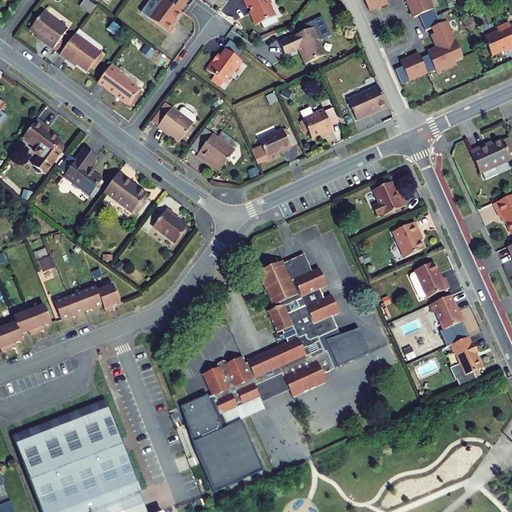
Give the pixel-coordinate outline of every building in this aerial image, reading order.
[(163,0),(149,19),(170,34),(175,27),(173,26),(182,13),(163,0)] [(270,4),(271,4),(272,3),(272,2),(271,0),(243,0),(247,8),(250,7),(252,11),(251,12),(251,13),(251,14),(255,23),(258,24),(275,16),(270,4)] [(386,0),(364,0),(369,11),(379,6),(379,8),(388,4),(386,0)] [(437,17),(429,0),(407,0),(411,9),(410,9),(414,18),(419,16),(422,23),(437,17)] [(89,10),(94,7),(90,1),(85,4),(89,10)] [(67,30),(43,12),(41,15),(31,28),(29,30),(42,40),(41,42),(52,50),(54,48),(65,33),(67,30)] [(31,28),(41,15),(39,13),(29,27),(31,28)] [(447,21),(440,24),(437,17),(422,23),(425,31),(432,28),(435,34),(431,35),(436,48),(438,51),(448,47),(450,53),(459,49),(447,21)] [(507,52),(511,49),(511,28),(511,29),(509,23),(496,29),(498,31),(483,38),(492,56),(504,51),(507,52)] [(114,24),(109,30),(115,34),(120,28),(114,24)] [(305,64),(325,55),(313,28),(279,43),(285,56),(299,49),(305,64)] [(57,50),(68,35),(65,33),(54,48),(57,50)] [(75,35),(59,55),(72,64),(73,62),(87,73),(91,68),(101,55),(75,35)] [(150,58),(155,52),(146,46),(142,52),(150,58)] [(455,62),(463,58),(459,49),(450,53),(448,47),(438,51),(436,48),(427,52),(428,55),(421,58),(428,73),(435,70),(437,73),(456,65),(455,62)] [(213,61),(206,70),(214,76),(211,80),(221,87),(224,83),(225,84),(242,62),(226,50),(221,57),(219,56),(215,62),(213,61)] [(104,57),(101,55),(91,68),(94,71),(104,57)] [(402,85),(428,73),(421,58),(419,55),(410,60),(409,58),(401,62),(403,67),(395,70),(402,85)] [(111,65),(98,83),(128,106),(139,91),(140,90),(118,74),(120,71),(111,65)] [(118,74),(140,90),(144,84),(122,68),(120,71),(118,74)] [(357,121),(388,107),(378,87),(347,100),(357,121)] [(287,99),(291,93),(284,89),(281,95),(287,99)] [(139,91),(128,106),(132,108),(143,94),(139,91)] [(276,101),(273,94),(266,97),(269,103),(276,101)] [(218,98),(212,101),(215,108),(221,105),(218,98)] [(180,107),(177,112),(172,109),(169,112),(163,107),(151,122),(158,127),(157,128),(167,135),(168,133),(180,142),(197,119),(196,117),(183,107),(180,107)] [(325,113),(331,127),(339,124),(332,109),(325,113)] [(325,135),(333,132),(331,127),(325,113),(323,110),(302,120),(303,121),(308,133),(311,139),(325,133),(325,135)] [(44,125),(36,120),(22,139),(37,150),(34,154),(39,157),(32,166),(36,169),(35,171),(36,172),(37,173),(39,173),(40,173),(41,172),(44,175),(47,171),(48,171),(62,152),(61,152),(62,151),(63,150),(63,149),(63,147),(63,146),(62,145),(62,144),(61,143),(60,143),(60,142),(61,141),(42,127),(44,125)] [(304,134),(308,133),(303,121),(299,123),(304,134)] [(259,141),(268,161),(279,156),(278,153),(291,147),(283,130),(259,141)] [(213,135),(196,157),(206,164),(207,163),(219,172),(235,151),(213,135)] [(479,148),(470,152),(480,174),(511,160),(508,153),(511,151),(511,143),(510,138),(503,141),(502,140),(480,150),(479,148)] [(89,196),(102,180),(87,169),(96,157),(84,148),(75,161),(69,156),(59,169),(65,174),(64,177),(89,196)] [(134,186),(118,173),(104,192),(132,213),(133,213),(143,199),(145,196),(133,187),(134,186)] [(396,192),(391,183),(374,190),(378,198),(376,199),(379,205),(373,207),(377,217),(383,214),(384,216),(406,206),(403,198),(399,200),(396,192)] [(30,201),(32,193),(24,191),(22,199),(30,201)] [(511,234),(511,195),(493,204),(500,218),(503,217),(511,235),(511,234)] [(133,213),(136,215),(146,202),(143,199),(133,213)] [(478,210),(483,224),(496,220),(491,206),(478,210)] [(173,215),(166,209),(153,227),(175,244),(187,228),(172,217),(173,215)] [(404,258),(424,249),(417,235),(419,234),(414,222),(392,232),(404,258)] [(291,281),(312,272),(304,254),(283,264),(291,281)] [(51,256),(38,260),(41,272),(54,268),(51,256)] [(120,273),(125,268),(120,262),(114,267),(120,273)] [(312,272),(291,281),(283,264),(282,262),(258,272),(273,306),(280,303),(281,306),(268,312),(278,333),(282,331),(284,335),(279,337),(281,341),(286,339),(288,343),(266,353),(265,357),(266,360),(262,362),(260,359),(256,357),(247,361),(248,363),(245,365),(242,357),(228,363),(228,362),(224,361),(218,363),(216,367),(217,368),(203,375),(212,396),(213,397),(217,396),(219,400),(215,402),(220,414),(238,407),(236,404),(241,402),(242,404),(260,397),(255,387),(266,382),(270,383),(275,381),(277,377),(282,375),(289,391),(292,398),(326,383),(323,375),(334,370),(326,352),(324,353),(317,338),(337,329),(332,317),(339,313),(331,296),(324,299),(320,289),(327,286),(319,269),(312,272)] [(441,280),(433,263),(415,271),(427,298),(449,288),(444,278),(441,280)] [(103,305),(102,305),(105,313),(113,310),(111,307),(120,303),(113,285),(97,291),(103,305)] [(103,305),(97,291),(96,287),(82,292),(89,310),(102,305),(103,305)] [(89,310),(82,292),(68,298),(75,316),(89,310)] [(444,331),(464,322),(458,309),(456,310),(450,296),(429,306),(433,314),(436,312),(444,331)] [(75,316),(68,298),(54,303),(61,321),(75,316)] [(29,312),(37,333),(44,330),(43,327),(51,324),(44,306),(29,312)] [(16,323),(20,336),(29,332),(30,336),(37,333),(29,312),(13,318),(16,323)] [(20,336),(16,323),(0,329),(9,350),(16,348),(14,344),(23,341),(20,336)] [(0,329),(0,349),(0,350),(2,353),(9,350),(0,329)] [(468,338),(450,346),(454,353),(455,353),(460,364),(449,369),(455,381),(456,380),(460,389),(477,381),(474,372),(477,371),(482,369),(475,354),(476,353),(472,344),(471,345),(468,338)] [(265,357),(266,353),(256,357),(260,359),(262,362),(266,360),(265,357)] [(260,397),(262,403),(289,391),(282,375),(277,377),(275,381),(270,383),(266,382),(255,387),(260,397)] [(264,471),(241,421),(223,429),(217,416),(220,414),(215,402),(219,400),(217,396),(213,397),(212,396),(209,397),(208,394),(181,406),(202,452),(200,453),(212,480),(212,481),(217,492),(244,480),(264,471)] [(141,492),(105,400),(99,403),(62,417),(21,433),(12,437),(41,511),(88,511),(90,511),(146,511),(139,492),(141,492)] [(202,452),(181,406),(198,454),(217,492),(212,481),(212,480),(200,453),(202,452)] [(7,511),(14,511),(11,502),(4,504),(7,511)]
